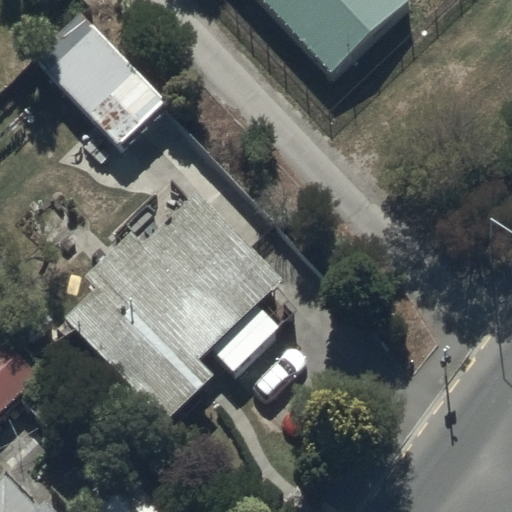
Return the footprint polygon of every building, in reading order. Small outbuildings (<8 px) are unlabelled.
[(239,0),(323,88),(403,12),(392,0),(239,0)] [(173,120),(82,28),(37,73),(127,165),(173,120)] [(285,303),(199,212),(141,268),(131,259),(88,299),(100,311),(70,339),(168,444),(217,398),(201,381),(285,303)] [(0,429),(22,410),(39,396),(5,357),(0,361),(0,429)] [(152,511),(127,480),(86,511),(152,511)] [(28,511),(11,495),(0,505),(0,511),(28,511)]
